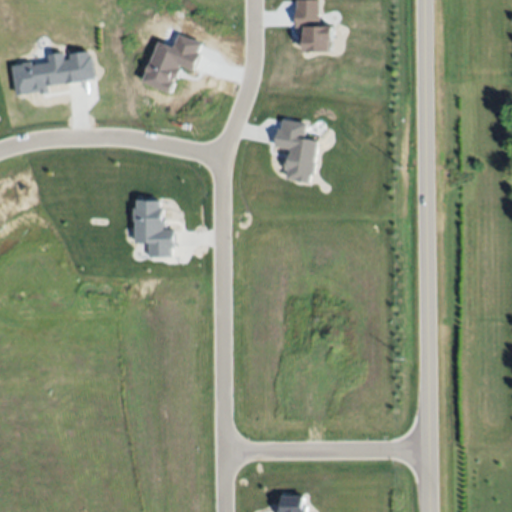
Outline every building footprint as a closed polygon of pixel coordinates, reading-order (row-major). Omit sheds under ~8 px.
[(297,0),(297,27),(305,27),(305,52),(333,53),(333,27),(320,27),(320,0),(305,0),(297,0)] [(143,83),(172,94),(182,66),(195,71),(205,45),(179,35),(175,48),(159,42),(143,83)] [(96,81),(92,53),(65,57),(65,53),(49,55),(50,62),(13,67),(17,96),(50,92),(49,87),(96,81)] [(308,125),(282,120),(277,148),(291,150),(286,180),(313,184),(319,142),(306,139),(308,125)] [(135,244),(150,244),(150,257),(175,258),(175,231),(166,231),(166,209),(161,209),(161,201),(135,201),(135,244)] [(307,511),(307,497),(282,497),(281,511),(307,511)]
